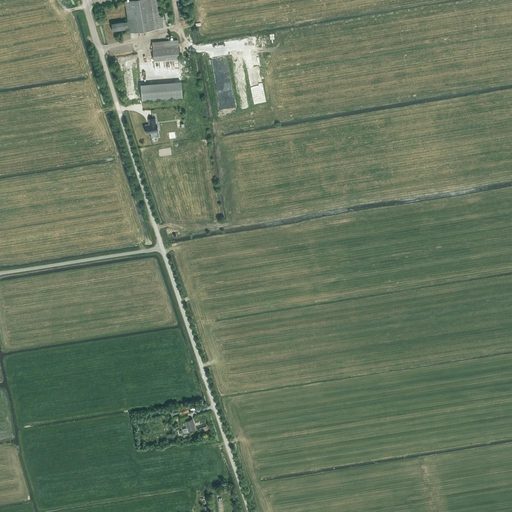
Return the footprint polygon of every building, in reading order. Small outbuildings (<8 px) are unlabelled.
[(123,21),(120,22),(111,23),(112,31),(120,29),(124,29),(124,28),(129,27),(130,32),(162,27),(157,0),(129,0),(124,1),(128,22),(123,23),(123,21)] [(153,60),(178,58),(177,39),(151,41),(153,60)] [(142,100),(182,97),(181,82),(141,85),(142,100)] [(146,133),(151,132),(157,131),(158,131),(157,123),(156,124),(155,119),(149,120),(149,124),(145,125),(146,133)] [(187,406),(179,409),(180,414),(189,412),(187,406)] [(188,417),(187,413),(180,416),(181,419),(184,418),(185,421),(184,421),(187,428),(183,429),(184,432),(188,431),(188,432),(195,429),(193,423),(194,423),(192,418),(188,420),(188,417)]
